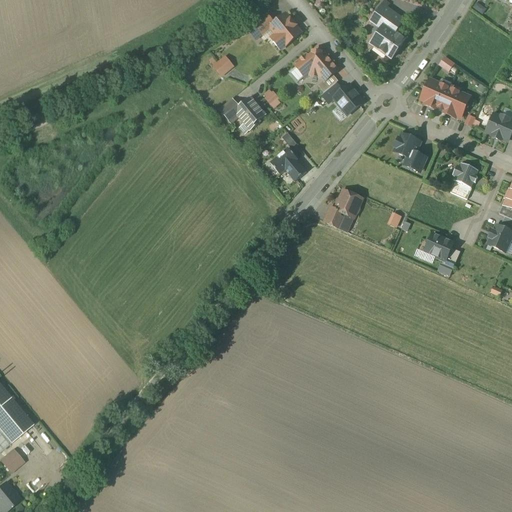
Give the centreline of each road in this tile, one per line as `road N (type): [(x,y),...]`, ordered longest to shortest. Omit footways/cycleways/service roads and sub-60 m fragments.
road 1 (unclassified): [(385,110),(37,511)]
road 2 (residential): [(385,110),(464,0)]
road 3 (residential): [(508,163),(385,110)]
